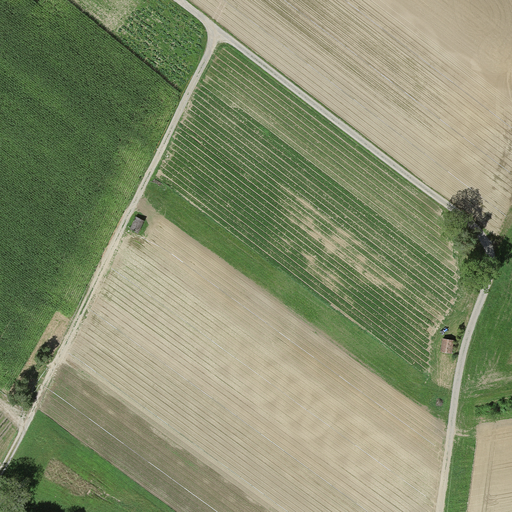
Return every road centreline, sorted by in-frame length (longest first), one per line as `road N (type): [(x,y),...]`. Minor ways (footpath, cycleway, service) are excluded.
road 1 (track): [(439,511),(466,346),(489,274),(484,242),(468,220),(178,0)]
road 2 (track): [(0,473),(218,30)]
